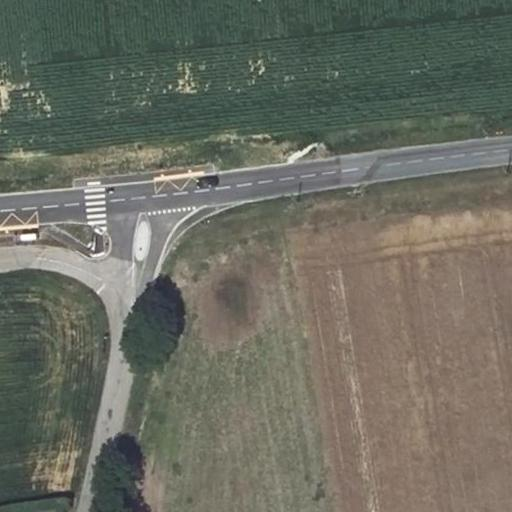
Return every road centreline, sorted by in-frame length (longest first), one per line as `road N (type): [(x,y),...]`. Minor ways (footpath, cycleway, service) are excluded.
road 1 (tertiary): [(511,151),(147,196)]
road 2 (unclassified): [(89,511),(134,285)]
road 3 (tertiary): [(147,196),(0,209)]
road 4 (unclassified): [(134,285),(51,260),(0,261)]
